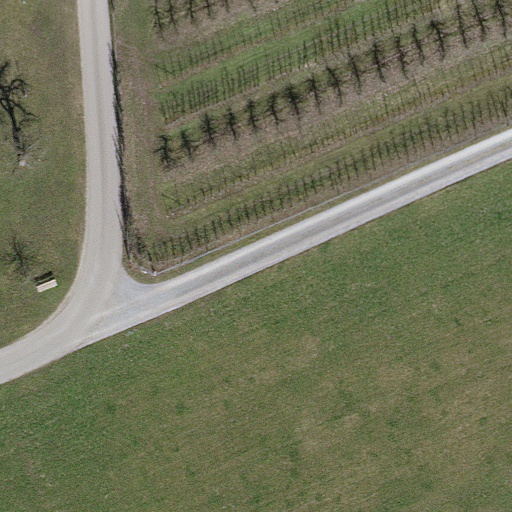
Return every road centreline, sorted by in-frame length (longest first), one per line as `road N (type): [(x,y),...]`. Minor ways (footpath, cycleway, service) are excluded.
road 1 (track): [(511,144),(174,292),(75,321)]
road 2 (unclassified): [(0,367),(60,334),(97,283),(105,198),(94,0)]
